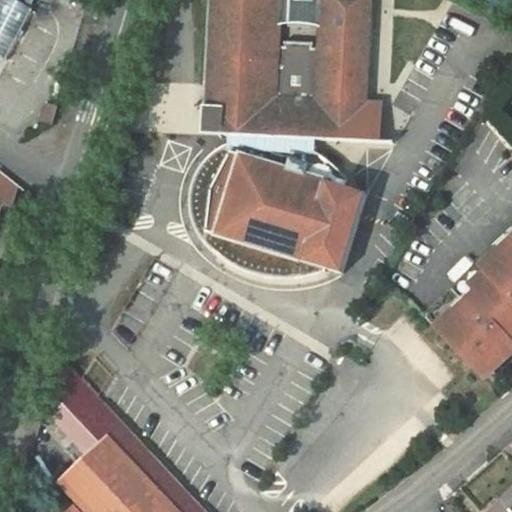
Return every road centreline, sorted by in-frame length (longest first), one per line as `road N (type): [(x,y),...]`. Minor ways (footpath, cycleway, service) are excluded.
road 1 (tertiary): [(0,412),(65,191)]
road 2 (tertiary): [(65,191),(125,0)]
road 3 (residential): [(511,417),(399,511)]
